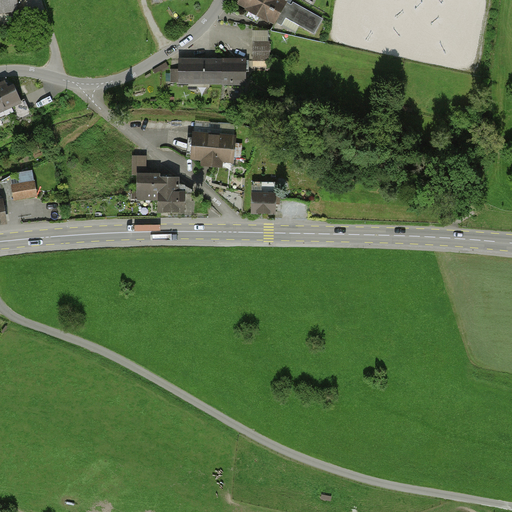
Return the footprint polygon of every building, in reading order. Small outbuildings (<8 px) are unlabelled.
[(0,0),(0,12),(19,10),(17,0),(0,0)] [(240,0),(239,3),(281,26),(286,18),(315,34),(324,19),(294,3),(293,6),(291,5),(293,0),(240,0)] [(269,42),(254,42),(254,62),(269,62),(269,42)] [(247,84),(247,56),(183,57),(183,70),(173,71),(173,84),(247,84)] [(8,90),(5,82),(0,84),(0,111),(21,102),(14,87),(8,90)] [(236,135),(195,132),(194,158),(234,161),(236,135)] [(148,169),(148,154),(134,153),(134,169),(148,169)] [(162,173),(139,173),(138,199),(159,199),(158,212),(185,213),(185,191),(180,191),(180,177),(162,177),(162,173)] [(34,182),(13,186),(15,198),(37,195),(34,182)] [(276,192),(253,191),(253,212),(276,212),(276,192)]
